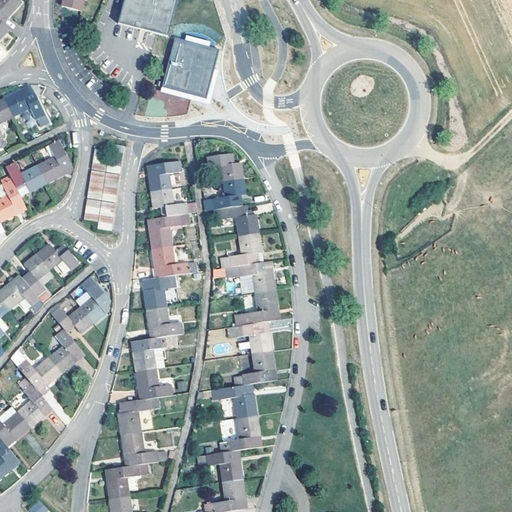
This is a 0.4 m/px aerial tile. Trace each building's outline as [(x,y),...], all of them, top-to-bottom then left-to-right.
[(6,14),(9,17),(22,2),(19,0),(0,0),(0,20),(0,21),(6,14)] [(66,0),(65,7),(82,11),(84,0),(66,0)] [(177,0),(125,0),(119,23),(168,37),(177,0)] [(0,21),(2,23),(9,17),(6,14),(0,21)] [(0,40),(9,30),(2,23),(0,21),(0,20),(0,40)] [(219,50),(176,39),(163,87),(206,98),(219,50)] [(21,91),(4,99),(13,117),(30,109),(36,121),(46,116),(35,93),(32,94),(29,88),(22,92),(21,91)] [(0,148),(7,145),(0,132),(0,123),(13,117),(4,99),(0,101),(0,148)] [(55,158),(38,166),(48,184),(64,175),(61,169),(70,164),(59,141),(49,145),(55,158)] [(111,145),(110,151),(123,153),(124,147),(111,145)] [(94,156),(107,158),(108,152),(95,150),(94,156)] [(109,158),(122,160),(123,153),(110,151),(109,158)] [(221,166),(224,182),(243,179),(241,163),(233,164),(229,164),(228,155),(207,158),(208,168),(221,166)] [(94,156),(93,163),(106,165),(107,158),(94,156)] [(109,158),(108,165),(121,167),(122,160),(109,158)] [(151,192),(171,190),(169,174),(183,172),(181,161),(149,166),(151,177),(149,177),(151,192)] [(48,184),(38,166),(21,174),(16,162),(6,167),(12,180),(21,197),(48,184)] [(92,170),(105,172),(106,165),(93,163),(92,170)] [(61,169),(64,175),(74,171),(70,164),(61,169)] [(106,172),(120,174),(121,167),(108,165),(106,172)] [(92,171),(91,178),(104,180),(105,173),(92,171)] [(106,173),(105,180),(119,182),(120,175),(106,173)] [(90,185),(103,187),(104,180),(91,178),(90,185)] [(243,179),(224,182),(226,198),(203,201),(205,211),(214,210),(235,207),(234,197),(241,196),(246,195),(243,179)] [(21,197),(12,180),(2,185),(8,197),(0,200),(0,221),(0,222),(27,209),(21,197)] [(104,187),(118,189),(119,182),(105,180),(104,187)] [(90,185),(89,191),(102,194),(103,187),(90,185)] [(104,187),(103,194),(117,196),(118,189),(104,187)] [(174,205),(171,190),(151,192),(154,209),(161,208),(163,217),(189,214),(197,212),(196,203),(186,204),(186,203),(174,205)] [(88,198),(101,200),(102,194),(89,191),(88,198)] [(102,201),(116,202),(117,196),(103,194),(102,201)] [(241,196),(234,197),(235,207),(242,206),(241,196)] [(88,199),(87,206),(100,208),(101,201),(88,199)] [(102,202),(101,208),(115,210),(116,204),(102,202)] [(237,218),(239,237),(259,234),(256,214),(253,215),(249,215),(248,211),(247,205),(242,206),(235,207),(214,210),(215,220),(222,219),(223,220),(237,218)] [(87,206),(86,213),(99,215),(100,208),(87,206)] [(101,208),(100,215),(114,217),(115,210),(101,208)] [(99,215),(86,213),(85,219),(98,222),(99,215)] [(152,250),(172,247),(169,228),(191,225),(189,214),(163,217),(148,220),(152,250)] [(100,215),(99,222),(113,224),(114,217),(100,215)] [(111,231),(113,224),(99,222),(98,229),(111,231)] [(259,234),(239,237),(242,255),(220,259),(221,269),(225,268),(264,262),(259,234)] [(37,255),(49,270),(62,261),(70,271),(79,264),(65,247),(57,254),(55,251),(49,244),(37,255)] [(57,254),(65,247),(63,245),(55,251),(57,254)] [(174,264),(172,247),(152,250),(156,278),(176,275),(198,272),(196,262),(189,263),(188,263),(174,264)] [(23,281),(42,304),(50,297),(37,280),(49,270),(37,255),(24,265),(31,274),(23,281)] [(265,273),(273,272),(271,261),(264,262),(265,273)] [(253,276),(256,294),(275,291),(273,272),(265,273),(264,262),(225,268),(227,277),(239,276),(239,278),(253,276)] [(177,286),(176,275),(156,278),(142,281),(146,310),(166,307),(164,288),(177,286)] [(24,299),(37,313),(43,306),(42,304),(23,281),(20,276),(0,291),(0,298),(9,310),(24,299)] [(93,324),(106,314),(98,304),(107,297),(93,280),(84,287),(93,298),(80,308),(93,324)] [(75,300),(85,291),(80,286),(70,295),(75,300)] [(275,291),(256,294),(258,312),(234,316),(236,326),(267,322),(279,320),(275,291)] [(98,304),(106,314),(110,301),(107,297),(98,304)] [(0,328),(0,317),(9,310),(0,298),(0,339),(5,335),(0,328)] [(93,324),(80,308),(68,317),(57,304),(52,309),(49,312),(64,329),(65,331),(73,325),(81,334),(93,324)] [(169,326),(166,307),(146,310),(151,339),(176,335),(184,334),(182,324),(169,326)] [(271,352),(267,322),(236,326),(226,328),(228,338),(235,337),(236,338),(249,336),(252,354),(271,352)] [(63,347),(49,358),(62,374),(85,355),(65,331),(64,329),(55,336),(63,347)] [(136,372),(155,369),(152,350),(166,348),(166,347),(170,347),(170,345),(177,344),(176,335),(151,339),(131,341),(136,372)] [(238,343),(239,350),(250,348),(249,341),(238,343)] [(271,352),(252,354),(255,373),(242,375),(242,376),(234,377),(235,387),(248,385),(253,384),(267,382),(266,371),(274,370),(271,352)] [(20,354),(12,360),(26,377),(34,387),(43,380),(48,386),(62,374),(49,358),(34,370),(26,360),(25,361),(20,354)] [(146,389),(146,392),(148,399),(158,398),(172,396),(170,385),(158,387),(155,369),(136,372),(139,390),(146,389)] [(275,381),(274,370),(266,371),(267,382),(275,381)] [(34,387),(26,377),(18,384),(24,391),(32,401),(17,413),(30,429),(44,417),(39,411),(48,404),(41,396),(34,387)] [(43,380),(34,387),(41,396),(50,388),(48,386),(43,380)] [(234,398),(237,418),(257,416),(254,395),(250,395),(248,385),(235,387),(211,390),(212,395),(213,400),(234,398)] [(139,390),(140,400),(148,399),(146,392),(146,389),(139,390)] [(121,436),(141,433),(138,412),(160,408),(158,398),(148,399),(140,400),(122,403),(120,404),(121,414),(118,414),(121,436)] [(39,411),(44,417),(52,410),(48,404),(39,411)] [(30,429),(17,413),(3,425),(0,420),(0,438),(7,448),(30,429)] [(257,416),(237,418),(240,439),(227,441),(227,442),(220,444),(221,453),(231,451),(238,450),(257,448),(255,437),(260,436),(257,416)] [(147,464),(168,461),(166,451),(158,452),(157,451),(144,453),(141,433),(121,436),(124,456),(128,456),(130,466),(147,464)] [(0,479),(11,470),(7,464),(15,457),(7,448),(0,438),(0,479)] [(207,455),(214,454),(213,447),(206,448),(207,455)] [(238,450),(231,451),(232,462),(240,461),(238,450)] [(220,464),(223,483),(242,480),(240,461),(232,462),(231,451),(221,453),(214,454),(207,455),(198,456),(199,466),(207,465),(207,466),(220,464)] [(7,464),(11,470),(20,463),(15,457),(7,464)] [(110,499),(129,496),(127,477),(148,474),(147,464),(130,466),(126,467),(112,469),(114,479),(107,480),(110,499)] [(112,469),(105,470),(107,480),(114,479),(112,469)] [(212,503),(212,511),(230,511),(239,511),(237,500),(245,498),(242,480),(223,483),(225,501),(212,503)] [(131,511),(129,496),(110,499),(111,511),(131,511)] [(237,500),(239,511),(247,510),(245,498),(237,500)] [(30,511),(37,511),(43,506),(39,501),(29,511),(30,511)]
